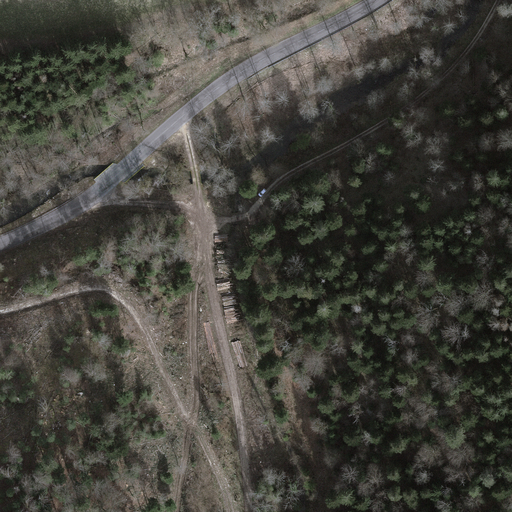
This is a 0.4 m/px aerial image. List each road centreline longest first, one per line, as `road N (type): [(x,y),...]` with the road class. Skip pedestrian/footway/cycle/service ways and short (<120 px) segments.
road 1 (secondary): [(377,0),(256,62),(191,108),(108,185),(0,245)]
road 2 (track): [(494,0),(466,53),(432,87),(275,180),(241,217),(202,221)]
road 3 (track): [(234,511),(214,460),(127,305),(73,296),(0,310)]
road 4 (track): [(202,221),(247,475),(246,511)]
road 5 (track): [(204,264),(176,391)]
